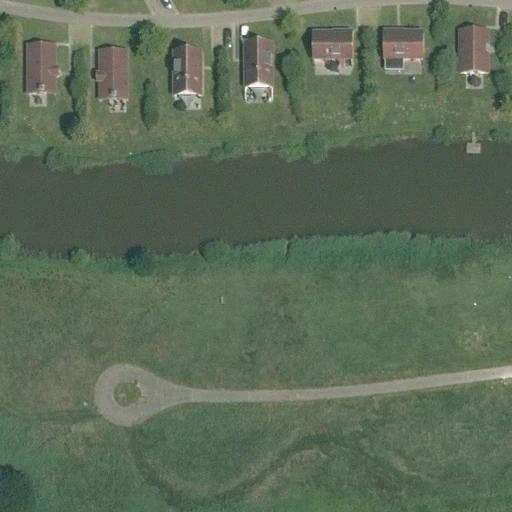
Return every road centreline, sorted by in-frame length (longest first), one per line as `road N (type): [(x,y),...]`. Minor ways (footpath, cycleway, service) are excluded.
road 1 (residential): [(0,6),(120,23),(380,0)]
road 2 (residential): [(511,373),(351,395),(171,397)]
road 3 (residential): [(171,397),(125,373),(110,376),(105,408),(135,417)]
